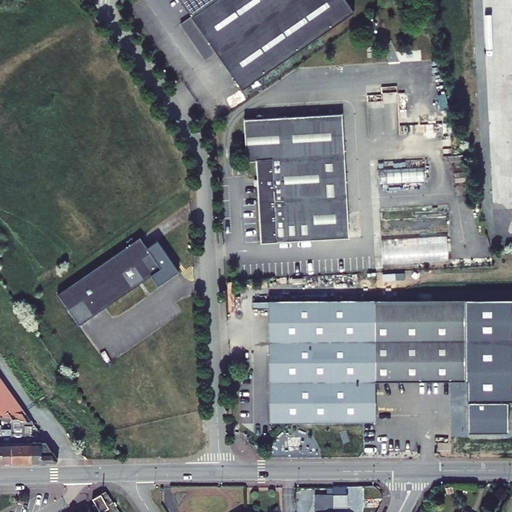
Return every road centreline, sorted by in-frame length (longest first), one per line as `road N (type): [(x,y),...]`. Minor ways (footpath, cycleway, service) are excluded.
road 1 (residential): [(220,473),(200,159),(105,0)]
road 2 (residential): [(220,473),(401,471)]
